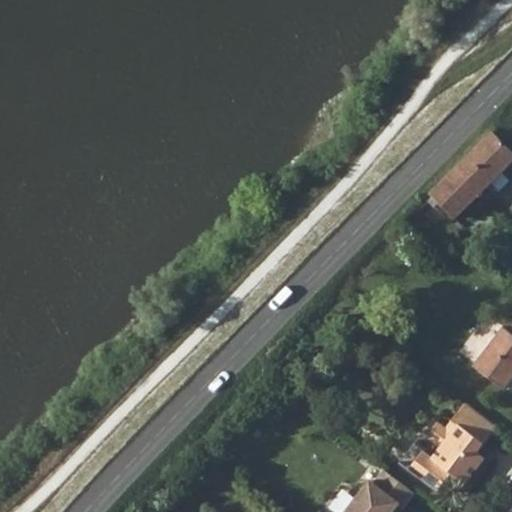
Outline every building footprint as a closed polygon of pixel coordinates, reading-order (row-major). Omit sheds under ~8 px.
[(496,131),(432,195),(439,201),(456,218),(511,161),(511,147),(501,136),(496,131)] [(511,329),(510,333),(504,329),(475,368),(507,391),(511,383),(511,329)] [(481,454),(499,428),(469,406),(450,431),(441,424),(430,439),(444,448),(435,460),(427,454),(413,472),(443,494),(456,476),(469,486),(489,460),(481,454)] [(318,463),(304,489),(330,502),(344,477),(318,463)] [(359,475),(332,511),(383,511),(390,504),(397,508),(410,493),(378,468),(367,480),(359,475)] [(225,489),(202,472),(193,483),(216,501),(225,489)]
